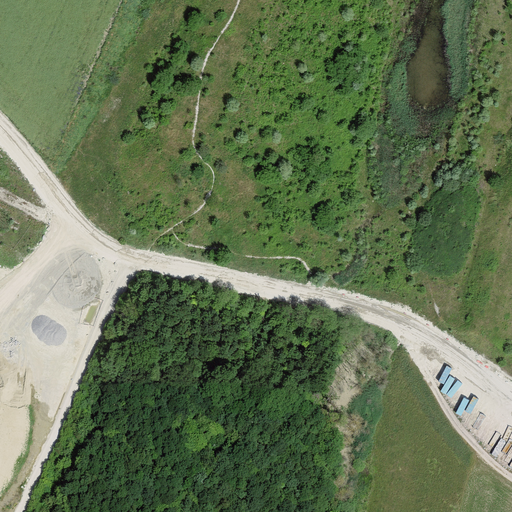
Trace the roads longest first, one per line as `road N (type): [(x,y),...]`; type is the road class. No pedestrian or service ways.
road 1 (track): [(139,253),(392,320),(460,354),(511,394)]
road 2 (track): [(21,511),(139,253)]
